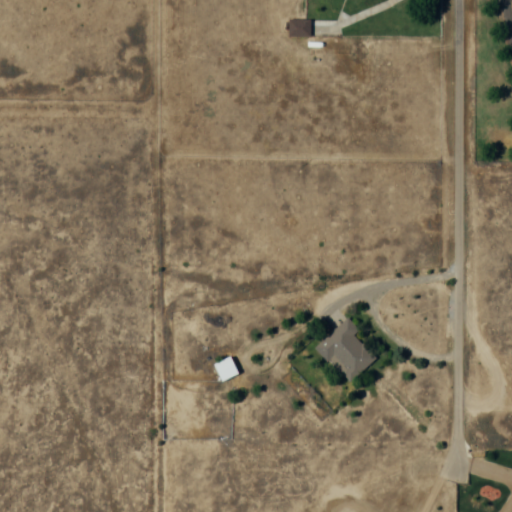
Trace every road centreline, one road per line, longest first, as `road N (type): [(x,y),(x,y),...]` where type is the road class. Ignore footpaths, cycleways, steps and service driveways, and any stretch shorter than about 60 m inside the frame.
road 1 (track): [(168,0),(162,511)]
road 2 (residential): [(460,0),(455,466)]
road 3 (track): [(0,101),(165,104)]
